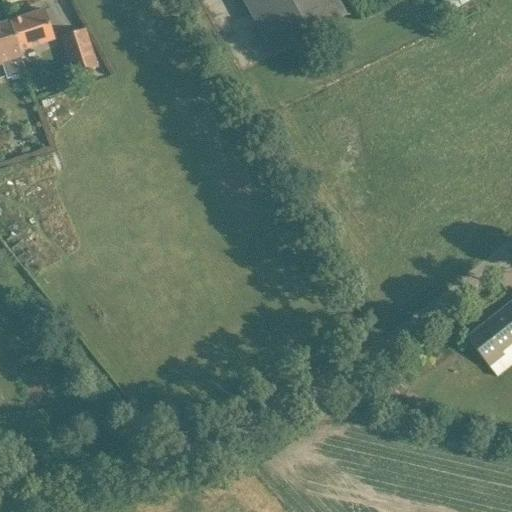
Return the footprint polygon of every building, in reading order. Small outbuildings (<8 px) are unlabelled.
[(242,0),(274,58),(347,19),(337,0),(242,0)] [(11,21),(9,22),(21,58),(22,57),(20,51),(54,40),(51,30),(44,10),(11,21)] [(0,25),(0,65),(1,65),(7,80),(26,73),(21,58),(9,22),(8,22),(0,25)] [(61,36),(73,76),(98,69),(86,28),(61,36)] [(511,303),(467,339),(479,355),(489,367),(504,356),(502,353),(511,344),(511,303)]
